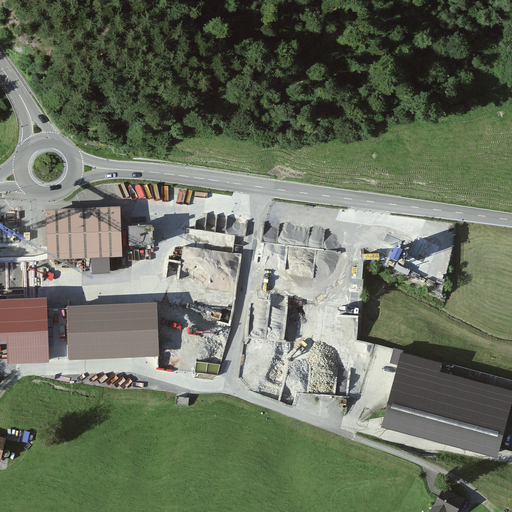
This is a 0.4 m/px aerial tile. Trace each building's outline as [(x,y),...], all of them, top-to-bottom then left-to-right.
[(17,211),(0,212),(0,244),(18,244),(17,211)] [(119,211),(48,214),(49,263),(122,259),(119,211)] [(132,217),(132,236),(153,236),(153,217),(132,217)] [(45,256),(0,258),(0,304),(48,301),(45,256)] [(157,306),(68,310),(70,359),(159,355),(157,306)] [(438,364),(403,355),(384,425),(495,455),(511,393),(436,373),(438,364)] [(457,511),(465,499),(443,486),(427,511),(457,511)]
